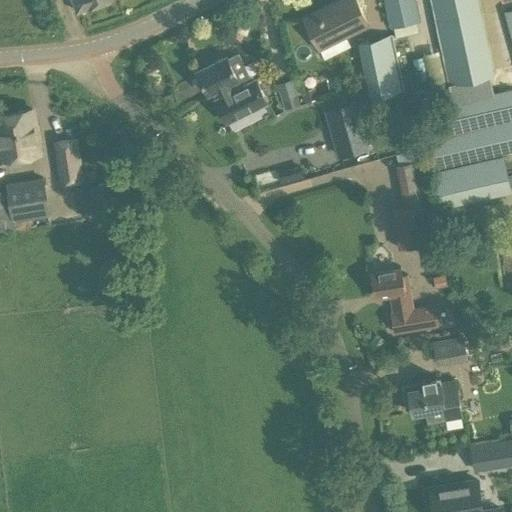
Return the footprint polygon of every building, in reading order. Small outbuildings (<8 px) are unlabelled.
[(319,9),(302,18),(304,22),(303,22),(309,35),(310,35),(321,57),(324,56),(320,48),(367,24),(354,0),(337,0),(328,5),(319,10),(319,9)] [(414,0),(385,0),(392,26),(419,20),(414,0)] [(472,0),(430,0),(448,85),(450,85),(454,98),(492,89),(472,0)] [(391,35),(358,42),(370,98),(403,90),(391,35)] [(226,56),(196,71),(207,93),(216,89),(219,97),(214,99),(225,122),(266,102),(255,80),(251,82),(238,55),(228,59),(226,56)] [(287,107),(296,103),(286,79),(277,83),(287,107)] [(511,88),(419,111),(433,169),(511,150),(511,88)] [(346,105),(351,125),(332,130),(340,157),(369,149),(355,103),(346,105)] [(0,134),(0,135),(0,161),(4,161),(4,157),(37,152),(30,109),(0,113),(0,134)] [(72,139),(54,141),(60,181),(78,178),(72,139)] [(503,159),(431,174),(438,206),(510,191),(503,159)] [(403,208),(390,210),(398,249),(426,243),(429,242),(421,204),(428,203),(420,162),(396,166),(403,208)] [(281,173),(284,184),(305,178),(302,166),(281,173)] [(40,177),(4,183),(9,217),(46,212),(40,177)] [(124,207),(122,183),(75,188),(78,212),(124,207)] [(14,217),(0,219),(0,232),(16,230),(14,217)] [(426,243),(429,264),(443,262),(439,241),(426,243)] [(125,265),(100,267),(101,279),(126,277),(125,265)] [(400,267),(370,273),(375,298),(389,295),(392,312),(390,312),(394,333),(442,325),(438,304),(412,308),(406,275),(401,276),(400,267)] [(446,287),(444,275),(432,277),(434,289),(446,287)] [(462,337),(432,343),(435,363),(466,358),(462,337)] [(491,351),(492,361),(502,359),(501,349),(491,351)] [(422,378),(401,382),(406,411),(412,410),(412,413),(426,410),(428,421),(461,415),(457,393),(459,393),(457,381),(440,383),(439,375),(435,376),(435,374),(422,376),(422,378)] [(511,442),(472,448),(476,471),(511,466),(511,442)] [(478,479),(430,487),(434,511),(500,511),(499,507),(483,510),(478,479)]
